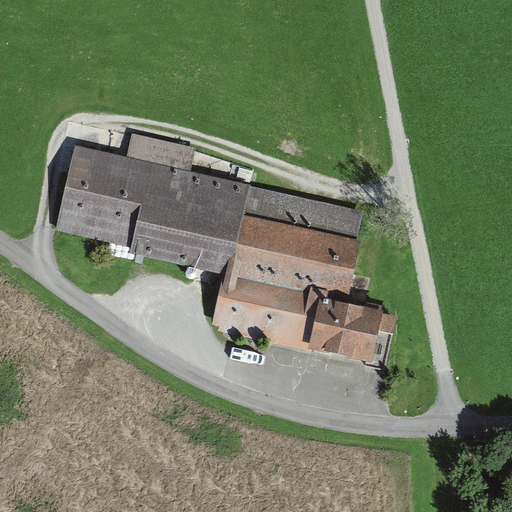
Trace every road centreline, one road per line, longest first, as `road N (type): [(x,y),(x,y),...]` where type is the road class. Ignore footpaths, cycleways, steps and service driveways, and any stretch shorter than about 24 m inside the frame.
road 1 (unclassified): [(511,424),(368,426),(262,405),(193,374),(0,244)]
road 2 (track): [(374,0),(452,425)]
